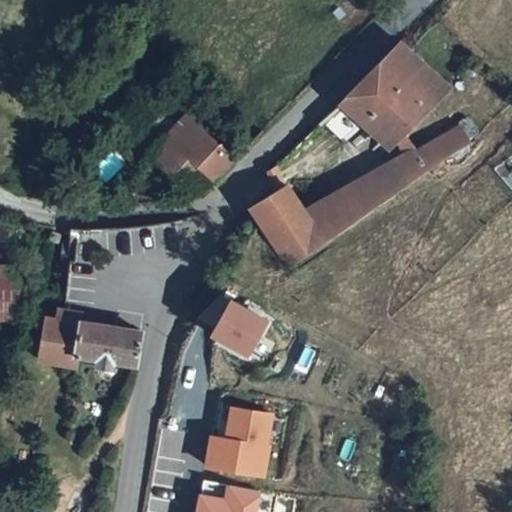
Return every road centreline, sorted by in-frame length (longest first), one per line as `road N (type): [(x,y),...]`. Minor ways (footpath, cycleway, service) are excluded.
road 1 (tertiary): [(131,511),(179,275),(224,205)]
road 2 (tertiary): [(224,205),(422,0)]
road 3 (residential): [(0,196),(75,219),(224,205)]
